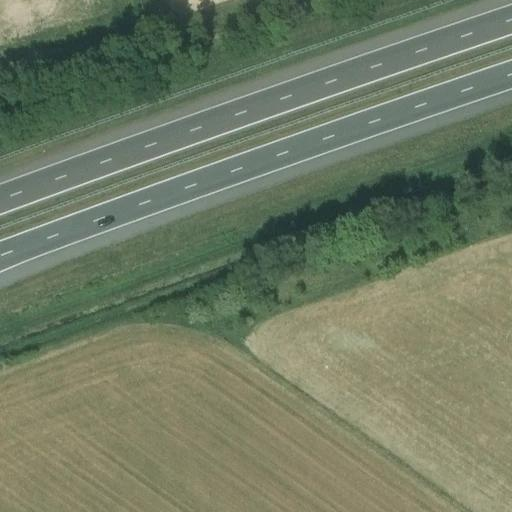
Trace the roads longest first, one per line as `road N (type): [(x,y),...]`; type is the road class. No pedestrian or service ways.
road 1 (motorway): [(511,21),(0,202)]
road 2 (motorway): [(0,256),(511,76)]
